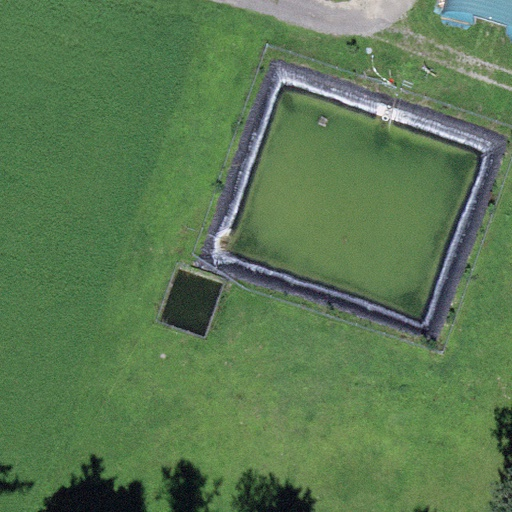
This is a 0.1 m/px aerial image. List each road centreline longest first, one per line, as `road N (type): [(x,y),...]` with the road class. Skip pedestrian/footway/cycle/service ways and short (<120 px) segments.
road 1 (track): [(405,0),(380,35),(272,0)]
road 2 (track): [(511,76),(380,35)]
